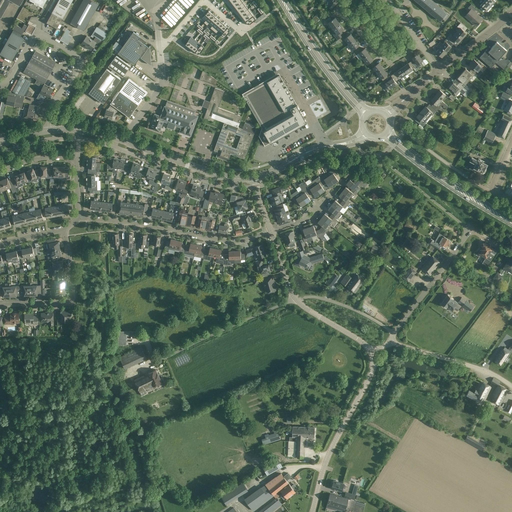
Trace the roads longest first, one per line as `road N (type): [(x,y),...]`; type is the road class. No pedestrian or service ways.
road 1 (unclassified): [(0,85),(36,32),(80,57),(48,110),(49,129)]
road 2 (residential): [(80,217),(229,242),(270,231)]
road 3 (unclassified): [(310,511),(372,371),(369,351)]
road 4 (unclassified): [(159,357),(295,299)]
road 5 (residential): [(0,305),(69,301),(65,230)]
road 6 (unclassified): [(121,140),(210,174),(253,177)]
road 7 (secondary): [(285,6),(362,120)]
road 8 (secondary): [(371,110),(285,6)]
road 9 (unclassified): [(511,386),(389,340)]
road 10 (unclassified): [(393,334),(469,230)]
road 11 (residential): [(419,44),(389,63),(338,10),(347,0)]
